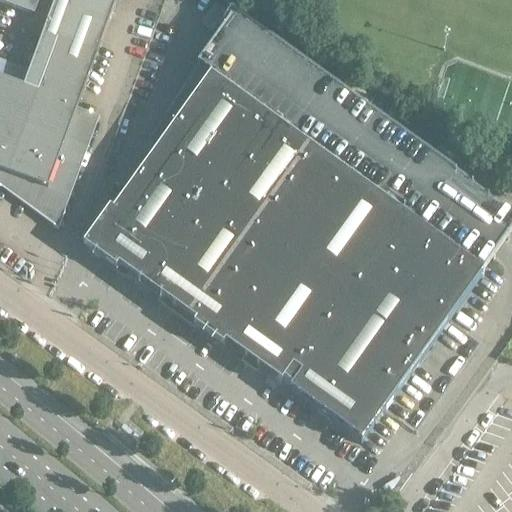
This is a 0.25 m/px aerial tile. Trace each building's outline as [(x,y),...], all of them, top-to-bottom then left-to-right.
[(0,62),(0,185),(56,222),(95,118),(77,112),(118,0),(57,0),(31,73),(0,62)] [(0,0),(0,4),(34,17),(39,0),(0,0)] [(89,251),(119,273),(136,285),(295,65),(247,30),(89,251)] [(295,65),(136,285),(224,348),(383,128),(295,65)] [(383,128),(224,348),(279,389),(280,388),(282,384),(401,219),(385,207),(423,156),(383,128)] [(401,220),(282,384),(280,388),(281,389),(284,386),(292,393),(290,396),(361,447),(483,278),(401,220)] [(382,511),(387,508),(380,501),(370,511),(369,511),(382,511)]
